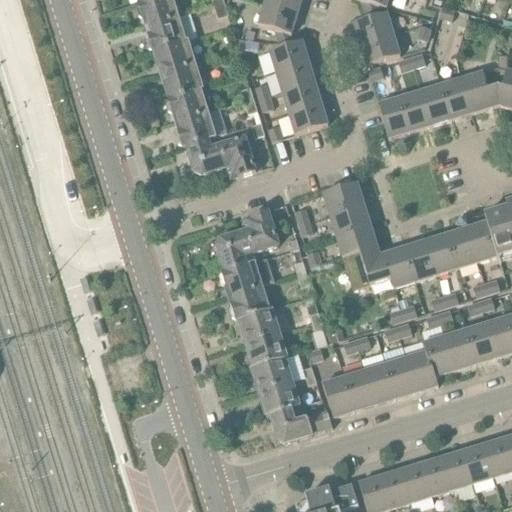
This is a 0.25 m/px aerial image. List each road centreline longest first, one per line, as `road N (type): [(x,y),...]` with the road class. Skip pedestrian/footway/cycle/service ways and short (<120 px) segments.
road 1 (residential): [(131,233),(356,150),(363,138),(334,45),(344,0)]
road 2 (residential): [(211,489),(511,396)]
road 3 (residential): [(490,195),(475,217),(405,238),(383,164),(473,138)]
road 4 (residential): [(211,489),(131,233)]
road 5 (residential): [(131,233),(58,0)]
